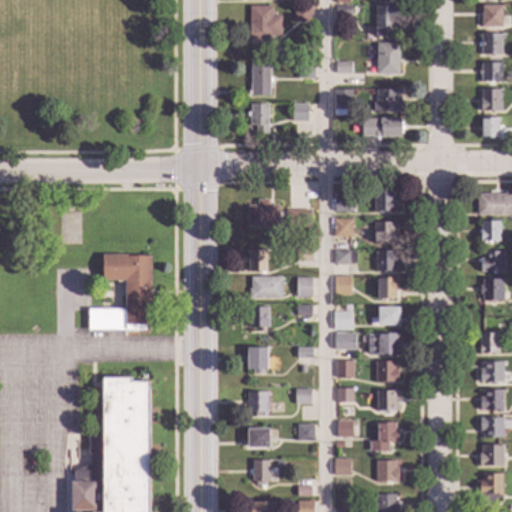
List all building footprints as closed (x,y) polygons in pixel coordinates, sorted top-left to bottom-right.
[(311,7),(311,23),(293,23),(293,6),(311,7)] [(349,24),(334,24),(334,6),(350,6),(349,24)] [(501,27),(481,27),(481,6),(501,6),(501,27)] [(271,16),(280,16),(280,35),(271,35),(271,42),(248,42),(249,7),(271,7),(271,16)] [(397,20),(396,20),(396,27),(392,27),(392,38),(375,38),(375,7),(397,7),(397,20)] [(501,57),(479,57),(479,34),(501,34),(501,57)] [(398,75),(376,75),(376,44),(398,44),(398,75)] [(350,74),(335,74),(335,63),(350,63),(350,74)] [(269,96),(250,96),(250,64),(269,65),(269,96)] [(313,79),(296,79),(296,64),(313,64),(313,79)] [(500,82),(480,82),(480,75),(478,75),(478,70),(480,71),(480,64),(500,64),(500,82)] [(351,103),(333,103),(333,90),(351,91),(351,103)] [(499,102),(500,102),(500,111),(480,111),(481,90),(499,90),(499,102)] [(398,97),(400,97),(400,112),(373,112),(373,102),(375,102),(375,91),(398,91),(398,97)] [(267,134),(255,134),(255,126),(249,126),(249,105),(267,105),(267,134)] [(306,122),(291,122),(291,105),(306,105),(306,122)] [(400,137),(361,137),(361,120),(375,120),(375,128),(379,128),(379,119),(400,119),(400,137)] [(497,138),(479,138),(479,119),(497,119),(497,138)] [(511,191),(511,216),(476,216),(476,195),(504,195),(504,191),(511,191)] [(393,199),(396,199),(396,212),(372,212),(372,192),(393,192),(393,199)] [(268,206),(278,206),(278,227),(247,227),(247,206),(256,206),(256,200),(268,200),(268,206)] [(349,212),(334,212),(334,202),(340,202),(349,202),(349,212)] [(309,227),(286,227),(285,211),(309,211),(309,227)] [(351,235),(333,235),(333,219),(351,219),(351,235)] [(499,242),(480,242),(480,222),(497,222),(499,222),(499,242)] [(393,230),(396,230),(396,243),(373,243),(373,224),(393,224),(393,230)] [(265,271),(247,272),(247,251),(264,250),(265,271)] [(311,262),(296,262),(296,251),(311,251),(311,262)] [(355,265),(333,265),(333,251),(343,251),(355,251),(355,265)] [(394,258),(396,258),(396,265),(394,265),(394,271),(375,271),(375,252),(394,252),(394,258)] [(502,273),(480,273),(480,259),(483,259),(483,252),(499,252),(502,252),(502,273)] [(150,327),(144,327),(144,331),(87,331),(88,310),(124,310),(124,281),(101,281),(102,256),(150,256),(150,327)] [(280,299),(250,299),(250,278),(280,278),(280,299)] [(350,289),(334,289),(334,278),(350,278),(350,289)] [(310,297),(295,298),(295,279),(310,279),(310,297)] [(396,299),(376,299),(376,279),(397,279),(396,299)] [(501,292),(502,292),(502,301),(481,301),(481,294),(479,294),(479,286),(482,286),(482,280),(501,280),(501,292)] [(310,316),(295,316),(295,306),(310,306),(310,316)] [(398,326),(377,325),(377,308),(398,308),(398,326)] [(267,327),(248,327),(248,309),(267,309),(267,327)] [(351,331),(332,331),(333,313),(351,313),(351,331)] [(348,351),(333,351),(333,334),(348,335),(348,351)] [(496,354),(479,354),(479,334),(496,334),(496,354)] [(396,355),(376,355),(377,335),(396,335),(396,355)] [(311,359),(295,359),(295,348),(311,348),(311,359)] [(265,370),(248,370),(248,349),(265,349),(265,370)] [(351,379),(335,378),(335,362),(351,362),(351,379)] [(394,368),(396,368),(396,383),(375,382),(375,362),(394,363),(394,368)] [(501,383),(479,383),(479,370),(482,370),(482,363),(502,363),(501,383)] [(130,383),(147,383),(148,511),(71,511),(71,471),(89,465),(89,456),(91,456),(91,454),(87,454),(87,437),(102,437),(102,379),(130,378),(130,383)] [(352,404),(335,404),(335,389),(352,389),(352,404)] [(309,391),(309,404),(293,404),(293,390),(309,391)] [(502,411),(479,411),(479,397),(483,397),(483,390),(502,390),(502,411)] [(394,398),(399,398),(399,404),(396,404),(396,412),(375,412),(376,392),(394,392),(394,398)] [(266,405),(268,405),(268,412),(265,412),(265,417),(255,417),(255,414),(247,414),(247,394),(266,394),(266,405)] [(501,437),(482,437),(482,431),(479,431),(479,419),(501,419),(501,437)] [(351,438),(336,438),(336,422),(351,422),(351,438)] [(394,429),(397,429),(397,443),(387,443),(387,452),(369,452),(369,443),(376,443),(376,424),(394,424),(394,429)] [(312,442),(296,442),(296,425),(312,425),(312,442)] [(268,448),(246,448),(246,430),(267,429),(268,448)] [(502,465),(478,465),(478,453),(480,453),(480,445),(502,445),(502,465)] [(349,476),(333,476),(333,460),(349,460),(349,476)] [(267,475),(269,475),(269,482),(263,482),(263,486),(254,486),(254,482),(251,482),(251,461),(267,461),(267,475)] [(395,467),(397,467),(397,482),(375,482),(375,462),(395,462),(395,467)] [(501,496),(495,496),(495,505),(477,505),(477,482),(482,482),(482,475),(501,475),(501,496)] [(310,496),(296,497),(296,487),(310,487),(310,496)] [(395,501),(397,501),(397,511),(375,511),(375,495),(395,495),(395,501)] [(274,511),(249,511),(249,509),(252,509),(252,502),(274,502),(274,511)] [(311,511),(296,511),(296,502),(311,502),(311,511)]
